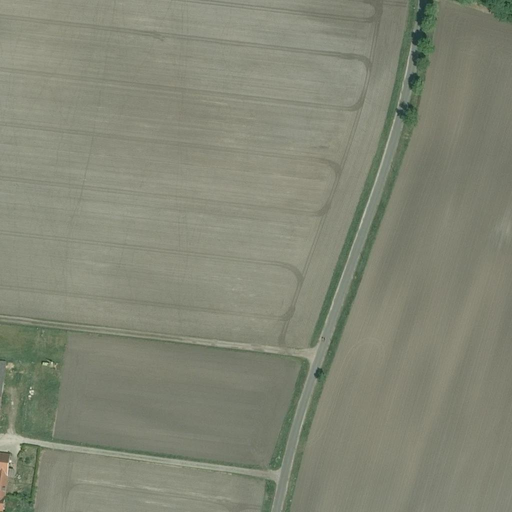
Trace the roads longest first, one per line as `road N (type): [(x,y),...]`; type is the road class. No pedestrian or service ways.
road 1 (residential): [(279,511),(315,371),(392,156),(423,0)]
road 2 (unknown): [(24,443),(284,480)]
